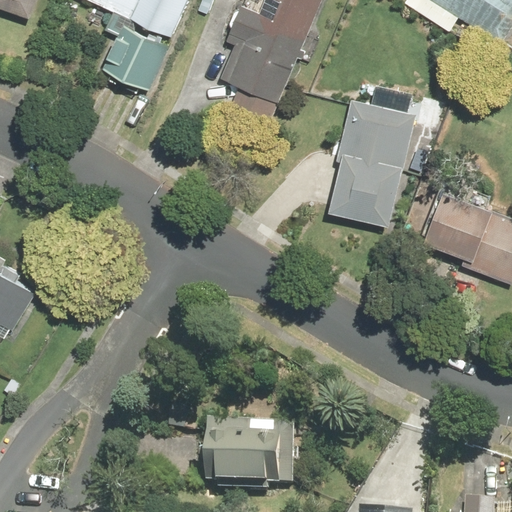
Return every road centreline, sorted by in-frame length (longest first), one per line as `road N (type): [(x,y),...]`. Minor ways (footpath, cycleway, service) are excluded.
road 1 (residential): [(511,397),(410,354),(195,237)]
road 2 (residential): [(195,237),(54,146),(0,129)]
road 3 (residential): [(117,365),(41,416),(0,484)]
road 4 (residential): [(63,509),(89,460),(117,365)]
road 5 (residential): [(117,365),(195,237)]
